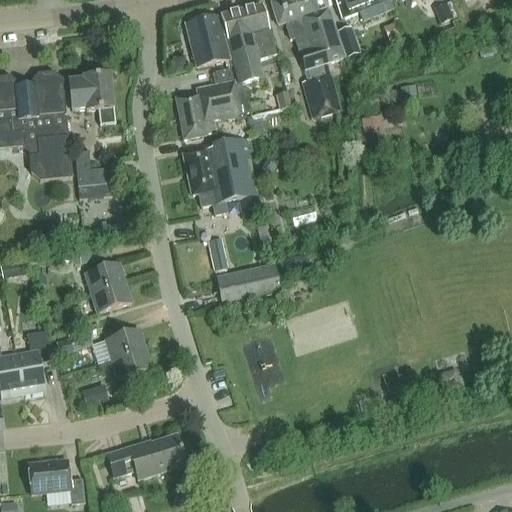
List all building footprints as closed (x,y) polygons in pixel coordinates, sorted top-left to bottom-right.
[(303,74),(305,73),(308,84),(300,86),(310,123),(339,115),(329,78),(327,79),(324,67),(343,62),(328,12),(317,16),(312,0),(291,0),(270,7),(277,29),(284,27),(289,43),(293,42),(303,74)] [(331,0),(341,22),(389,3),(387,0),(331,0)] [(457,19),(450,4),(433,11),(439,27),(457,19)] [(257,63),(276,58),(261,8),(219,18),(226,43),(238,86),(262,81),(257,63)] [(196,72),(228,63),(216,19),(184,28),(196,72)] [(402,38),(396,24),(381,30),(387,44),(402,38)] [(354,58),(345,31),(335,35),(344,61),(354,58)] [(0,151),(7,151),(20,150),(27,156),(29,177),(40,184),(72,180),(65,116),(62,83),(53,76),(37,77),(30,86),(30,89),(18,90),(18,87),(9,80),(0,80),(0,151)] [(71,114),(85,112),(85,114),(97,113),(99,129),(115,128),(113,110),(109,78),(81,81),(82,82),(68,84),(71,114)] [(213,124),(250,116),(248,108),(243,109),(239,86),(233,87),(233,86),(196,93),(197,98),(175,103),(184,143),(216,136),(213,124)] [(381,133),(379,119),(359,121),(361,136),(381,133)] [(248,211),(259,208),(245,142),(211,149),(212,152),(182,158),(191,199),(197,198),(200,212),(211,209),(214,220),(227,218),(225,206),(246,201),(248,211)] [(78,189),(111,185),(112,185),(111,169),(91,172),(88,154),(74,155),(78,189)] [(113,198),(111,185),(78,189),(79,202),(113,198)] [(220,242),(208,245),(214,273),(226,271),(220,242)] [(0,270),(2,283),(16,280),(13,266),(0,268),(0,270)] [(89,297),(124,286),(118,266),(83,276),(89,297)] [(284,295),(278,267),(216,281),(221,308),(284,295)] [(130,306),(124,286),(89,297),(96,317),(130,306)] [(110,364),(145,353),(138,333),(104,343),(110,364)] [(26,338),(29,355),(15,358),(22,399),(44,395),(39,366),(54,363),(46,334),(26,338)] [(55,345),(59,357),(91,348),(87,336),(55,345)] [(151,373),(145,353),(110,364),(116,384),(151,373)] [(0,402),(22,399),(15,358),(0,360),(0,402)] [(443,394),(460,389),(455,373),(439,378),(443,394)] [(106,404),(101,388),(81,394),(86,410),(106,404)] [(137,484),(185,469),(176,438),(141,449),(140,448),(106,458),(113,481),(134,474),(137,484)] [(281,465),(278,454),(270,457),(273,467),(281,465)] [(27,469),(30,498),(69,493),(71,508),(85,507),(82,482),(69,484),(66,464),(27,469)]
